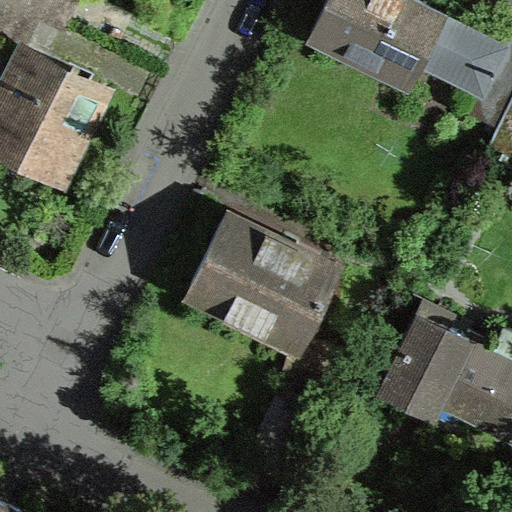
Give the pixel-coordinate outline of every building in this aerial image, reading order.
[(450,5),(439,0),(322,0),(307,34),(410,85),(421,63),(475,91),(485,96),(510,40),(502,37),(448,10),(450,5)] [(498,123),(511,94),(511,14),(502,37),(510,40),(485,96),(475,91),(467,108),(498,123)] [(0,149),(67,183),(117,84),(27,40),(0,94),(0,149)] [(511,95),(498,123),(486,147),(511,157),(511,95)] [(345,260),(232,205),(188,295),(301,350),(345,260)] [(478,333),(416,305),(380,387),(436,417),(443,404),(511,438),(511,344),(480,329),(478,333)]
